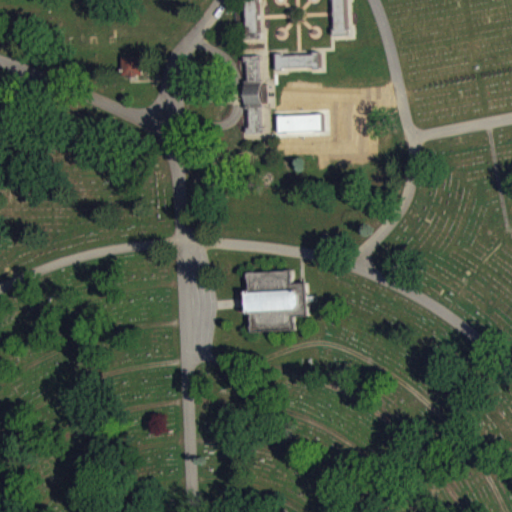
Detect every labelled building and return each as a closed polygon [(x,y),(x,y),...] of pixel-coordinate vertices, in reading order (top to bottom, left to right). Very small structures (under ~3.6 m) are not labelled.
[(244,0),(261,0),(262,3),(259,3),(260,33),(263,33),(263,40),(246,41),(246,34),(248,34),(247,3),(244,3),(244,0)] [(347,0),(349,29),(351,29),(351,36),(334,37),(334,31),(337,31),(335,0),(347,0)] [(321,53),(322,70),(315,70),(315,67),(286,69),(286,71),(278,71),(277,55),(284,54),(284,57),(314,55),(314,53),(321,53)] [(123,57),(123,74),(143,74),(143,56),(123,57)] [(270,89),(267,89),(267,62),(249,62),(250,140),(271,139),(270,89)] [(253,329),(252,310),(248,311),(247,287),(250,287),(249,269),(293,266),(294,280),(308,279),(310,311),(295,312),(296,326),(253,329)]
